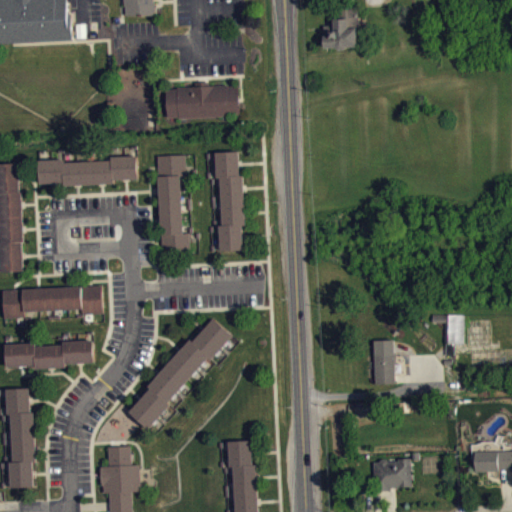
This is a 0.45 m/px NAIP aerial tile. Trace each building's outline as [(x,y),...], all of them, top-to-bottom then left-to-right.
[(0,42),(0,0),(68,0),(69,11),(72,13),(74,39),(0,42)] [(125,0),(126,4),(128,4),(129,14),(157,14),(156,0),(125,0)] [(325,46),(336,46),(338,49),(345,49),(348,46),(358,46),(358,26),(359,26),(358,5),(343,6),(343,17),(335,17),(334,24),(324,24),(325,46)] [(168,87),(169,116),(241,113),(239,85),(229,85),(229,83),(211,84),(211,80),(196,80),(197,84),(179,85),(179,87),(168,87)] [(238,150),(217,151),(218,175),(221,178),(224,224),(220,224),(221,250),(244,249),(243,236),(242,224),(247,224),(246,212),(245,187),(244,175),(242,174),(240,170),(239,162),(238,150)] [(186,153),(159,155),(160,180),(161,190),(162,219),(164,241),(165,255),(192,254),(190,231),(185,232),(182,175),(187,174),(186,153)] [(39,159),(40,181),(53,181),(65,181),(65,185),(78,184),(103,183),(115,182),(115,179),(127,178),(139,178),(137,154),(112,155),(113,159),(65,161),(65,158),(39,159)] [(0,162),(0,226),(2,269),(25,270),(24,254),(23,242),(25,239),(25,227),(23,203),(23,192),(20,181),(20,178),(23,175),(22,162),(0,162)] [(3,289),(4,316),(26,315),(26,310),(83,308),(83,313),(104,312),(103,284),(91,284),(39,287),(15,288),(3,289)] [(463,312),(463,341),(450,341),(445,341),(445,320),(432,320),(432,312),(463,312)] [(215,317),(233,334),(213,357),(210,356),(169,401),(171,403),(151,428),(130,410),(143,396),(151,387),(149,384),(160,372),(181,349),(191,338),(193,340),(204,329),(215,317)] [(393,337),(395,381),(375,382),(373,338),(393,337)] [(6,343),(8,365),(22,365),(36,364),(37,368),(51,367),(66,367),(66,362),(80,361),(94,361),(94,338),(64,339),(64,344),(37,345),(37,342),(6,343)] [(12,485),(34,485),(34,472),(33,461),(37,461),(36,447),(35,411),(31,408),(30,399),(29,387),(7,387),(8,412),(10,414),(13,460),(10,460),(12,485)] [(254,439),(229,441),(230,465),(233,467),(235,511),(258,511),(259,500),(259,483),(257,483),(257,479),(257,476),(257,463),(253,464),(253,452),(254,439)] [(108,446),(130,445),(132,464),(139,463),(141,490),(132,490),(132,511),(115,511),(110,511),(110,491),(105,492),(104,484),(102,484),(101,465),(110,465),(108,446)] [(511,449),(476,450),(476,470),(499,470),(499,467),(511,467),(511,449)] [(411,457),(412,485),(402,485),(402,487),(391,487),(391,490),(375,490),(374,461),(380,461),(382,458),(387,457),(389,460),(399,460),(399,457),(411,457)]
